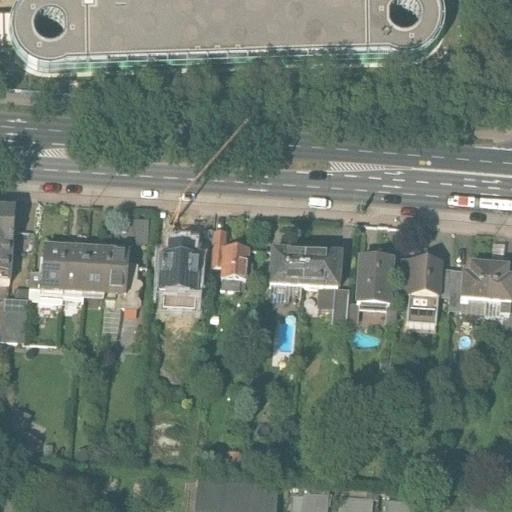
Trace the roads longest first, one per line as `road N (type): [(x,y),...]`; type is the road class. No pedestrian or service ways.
road 1 (primary): [(487,176),(426,157),(183,138),(70,130),(0,139)]
road 2 (primary): [(0,159),(73,171),(424,191),(487,176)]
